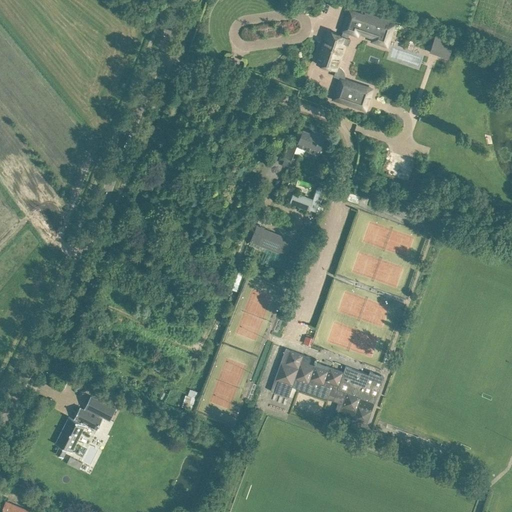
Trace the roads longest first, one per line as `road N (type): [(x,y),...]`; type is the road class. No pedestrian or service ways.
road 1 (tertiary): [(0,427),(74,274),(159,54)]
road 2 (residential): [(159,54),(362,130)]
